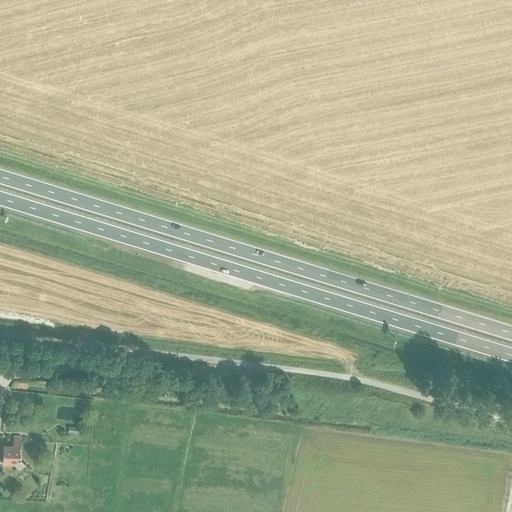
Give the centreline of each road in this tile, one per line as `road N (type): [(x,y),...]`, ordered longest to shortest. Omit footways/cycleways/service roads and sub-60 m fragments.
road 1 (trunk): [(511,331),(0,172)]
road 2 (trunk): [(0,201),(511,353)]
road 3 (unclassified): [(511,427),(330,376),(0,336)]
